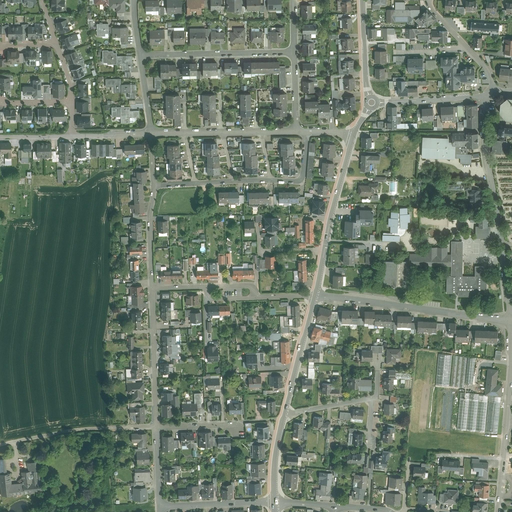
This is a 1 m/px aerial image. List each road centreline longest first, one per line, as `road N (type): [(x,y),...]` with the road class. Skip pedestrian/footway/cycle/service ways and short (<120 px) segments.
road 1 (residential): [(486,96),(485,145),(511,320)]
road 2 (residential): [(153,187),(302,181),(307,131)]
road 3 (residential): [(314,296),(511,320)]
road 4 (residential): [(156,428),(68,431),(0,445)]
road 5 (residential): [(139,56),(295,52)]
road 6 (residential): [(295,131),(151,133)]
road 7 (residential): [(156,428),(152,289)]
road 8 (tertiary): [(314,296),(283,414)]
